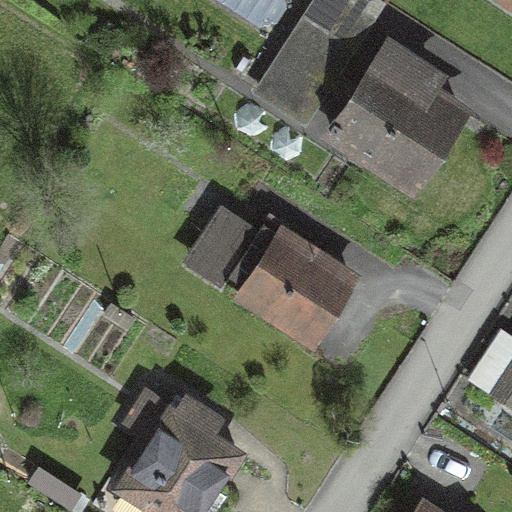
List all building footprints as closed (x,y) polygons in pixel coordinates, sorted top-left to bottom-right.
[(305,121),(384,0),(312,0),(306,10),(313,15),(262,93),(305,121)] [(411,181),(458,107),(425,86),(434,73),(391,44),(334,131),(411,181)] [(311,335),(350,275),(282,231),(243,291),(311,335)] [(511,361),(492,392),(511,405),(511,361)] [(132,511),(191,511),(233,455),(159,403),(98,487),(132,511)] [(427,511),(412,502),(404,511),(427,511)]
